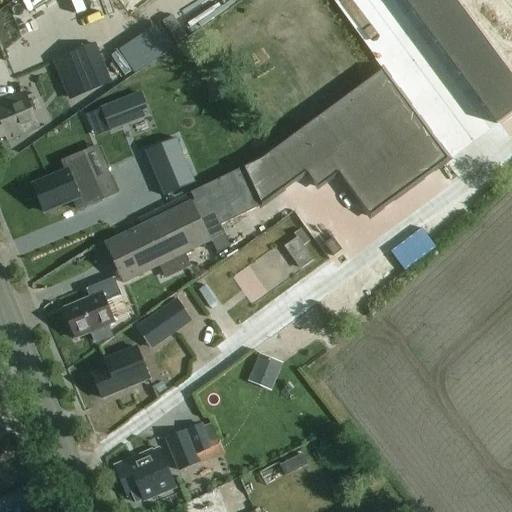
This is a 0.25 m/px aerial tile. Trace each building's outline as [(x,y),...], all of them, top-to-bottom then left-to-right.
[(366,0),(386,44),(403,37),(387,0),(366,0)] [(456,0),(405,0),(427,29),(498,127),(511,116),(511,76),(460,5),(456,0)] [(133,14),(136,27),(175,16),(172,4),(133,14)] [(117,44),(122,58),(150,48),(145,34),(117,44)] [(110,83),(96,46),(75,54),(89,91),(110,83)] [(392,84),(408,74),(402,64),(386,74),(392,84)] [(190,194),(212,241),(226,234),(221,225),(261,205),(308,171),(321,188),(341,173),(371,214),(446,160),(383,72),(262,158),(190,194)] [(81,79),(67,85),(76,105),(90,100),(81,79)] [(39,129),(25,93),(0,102),(0,138),(5,136),(7,141),(39,129)] [(152,118),(142,93),(84,117),(101,158),(121,150),(114,133),(152,118)] [(92,198),(80,165),(71,169),(72,172),(36,185),(46,209),(80,197),(82,202),(92,198)] [(212,241),(190,194),(189,194),(192,201),(104,244),(124,285),(212,241)] [(73,217),(79,231),(102,221),(96,207),(73,217)] [(294,258),(298,236),(283,234),(279,255),(294,258)] [(333,247),(323,253),(332,266),(341,260),(333,247)] [(113,322),(101,293),(62,309),(74,339),(90,332),(96,345),(114,338),(108,324),(113,322)] [(145,355),(190,338),(179,310),(134,327),(145,355)] [(149,378),(136,347),(105,360),(109,368),(93,375),(103,398),(149,378)] [(260,355),(252,372),(275,382),(282,365),(260,355)] [(212,447),(203,424),(166,439),(179,471),(201,462),(197,453),(212,447)] [(115,467),(128,498),(133,496),(136,503),(144,500),(145,502),(175,490),(163,460),(156,462),(152,452),(115,467)] [(302,456),(280,467),(285,477),(308,466),(302,456)] [(238,487),(215,494),(220,511),(235,511),(245,509),(238,487)] [(0,511),(24,511),(33,509),(25,489),(0,499),(0,511)]
